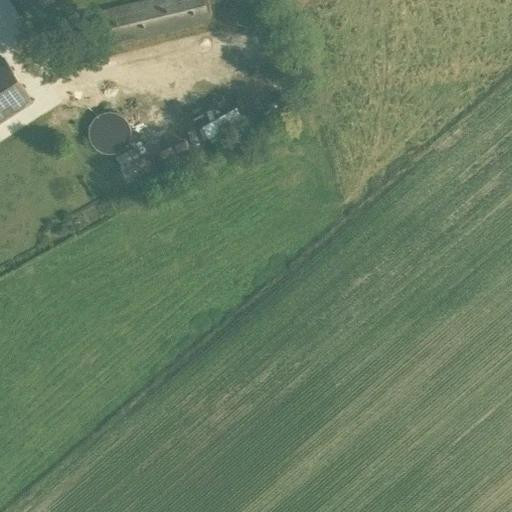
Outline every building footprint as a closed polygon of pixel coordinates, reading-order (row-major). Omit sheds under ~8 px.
[(12,0),(22,14),(43,0),(12,0)] [(212,19),(207,0),(142,0),(104,10),(113,45),(212,19)] [(0,120),(33,99),(4,54),(0,56),(0,120)] [(208,133),(242,120),(238,107),(203,121),(208,133)] [(90,123),(88,129),(88,135),(91,141),(94,146),(100,150),(107,152),(114,151),(120,148),(125,143),(128,137),(129,130),(127,123),(123,117),(118,113),(111,111),(104,111),(98,113),(93,117),(90,123)] [(31,218),(16,193),(30,185),(20,168),(5,176),(0,167),(0,223),(5,233),(31,218)]
